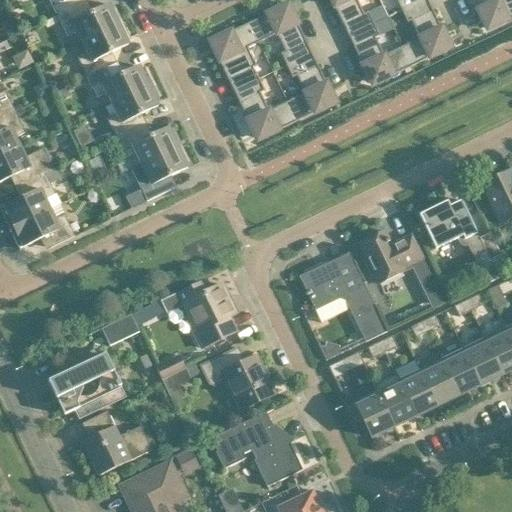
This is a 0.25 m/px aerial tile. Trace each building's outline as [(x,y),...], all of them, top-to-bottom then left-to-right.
[(49,0),(57,16),(82,5),(79,0),(49,0)] [(348,23),(353,35),(374,25),(368,13),(364,15),(356,0),(330,0),(343,25),(348,23)] [(396,0),(401,11),(422,1),(421,0),(391,0),(392,2),(396,0)] [(472,0),(487,31),(511,19),(511,0),(501,0),(499,1),(498,0),(472,0)] [(420,39),(402,48),(411,67),(451,49),(432,11),(428,13),(422,1),(401,11),(407,23),(412,21),(420,39)] [(67,37),(77,32),(82,42),(123,23),(115,8),(111,10),(109,5),(87,16),(82,5),(57,16),(61,23),(67,37)] [(284,7),(249,24),(258,44),(277,35),(285,52),(281,55),(286,67),(308,57),(302,45),(307,43),(288,5),(284,7)] [(57,16),(44,23),(47,29),(61,23),(57,16)] [(77,57),(87,78),(111,67),(106,56),(128,45),(126,40),(130,38),(123,23),(82,42),(87,52),(77,57)] [(249,24),(214,41),(210,43),(215,52),(228,81),(233,78),(238,90),(259,80),(253,68),(249,70),(240,52),(258,44),(249,24)] [(372,86),(411,67),(402,48),(384,56),(375,39),(380,37),(374,25),(353,35),(358,46),(354,48),(372,86)] [(297,76),(305,94),(287,103),(296,123),(336,104),(317,66),(313,68),(308,57),(286,67),(292,79),(297,76)] [(97,99),(107,94),(112,104),(152,85),(145,70),(141,72),(138,67),(116,77),(111,67),(87,78),(97,99)] [(56,78),(47,82),(53,94),(65,88),(61,80),(56,78)] [(239,103),(253,132),(257,141),(296,123),(287,103),(269,112),(260,94),(265,92),(259,80),(238,90),(243,101),(239,103)] [(117,114),(107,119),(112,131),(117,140),(141,128),(136,118),(158,107),(155,102),(160,100),(152,85),(112,104),(117,114)] [(0,119),(15,112),(6,93),(6,92),(0,94),(0,119)] [(25,132),(15,112),(0,119),(0,158),(20,148),(15,138),(26,133),(25,132)] [(141,128),(117,140),(127,161),(137,156),(141,165),(131,170),(131,171),(182,146),(175,131),(171,134),(168,128),(146,139),(141,128)] [(112,131),(107,134),(111,143),(117,140),(112,131)] [(189,161),(182,146),(131,171),(141,191),(147,202),(171,191),(165,179),(187,169),(185,163),(189,161)] [(21,186),(45,174),(54,170),(53,169),(44,151),(44,149),(25,158),(20,148),(0,158),(0,182),(16,175),(21,186)] [(54,170),(45,174),(50,185),(62,179),(57,168),(54,170)] [(480,186),(499,225),(511,218),(511,171),(480,186)] [(0,207),(0,210),(9,230),(50,210),(45,200),(55,195),(55,194),(54,194),(51,186),(45,174),(21,186),(26,197),(5,207),(5,206),(4,207),(4,208),(1,209),(0,208),(0,207)] [(141,191),(127,198),(132,209),(147,202),(141,191)] [(471,237),(477,234),(461,201),(457,203),(457,204),(456,205),(456,206),(450,209),(447,203),(448,203),(447,202),(419,215),(436,250),(457,240),(459,243),(462,246),(466,247),(470,245),(472,242),(471,237)] [(55,220),(50,210),(9,230),(20,251),(21,250),(20,249),(23,248),(25,248),(24,247),(45,237),(50,248),(50,249),(75,237),(65,217),(66,216),(65,215),(55,220)] [(411,236),(391,246),(385,232),(359,244),(367,260),(365,261),(371,276),(374,274),(379,285),(404,273),(402,269),(423,259),(411,236)] [(485,235),(479,238),(492,264),(503,259),(490,233),(485,235)] [(304,272),(303,276),(299,278),(301,282),(300,285),(302,289),(305,290),(307,293),(305,294),(306,296),(308,295),(316,312),(339,300),(346,302),(366,343),(387,333),(349,254),(348,254),(351,261),(329,271),(326,265),(314,271),(310,269),(304,272)] [(427,296),(430,297),(434,306),(447,301),(436,278),(423,284),(423,287),(427,296)] [(511,292),(511,286),(509,281),(497,287),(502,297),(511,292)] [(193,333),(200,349),(237,332),(230,317),(233,315),(228,303),(230,302),(228,298),(230,296),(226,289),(224,288),(222,285),(216,288),(215,287),(207,290),(207,293),(205,293),(200,283),(177,294),(182,304),(185,303),(192,317),(189,318),(196,332),(193,333)] [(466,302),(470,309),(471,312),(483,306),(478,296),(466,302)] [(471,312),(470,309),(466,302),(454,307),(459,318),(471,312)] [(145,309),(131,316),(136,327),(151,320),(145,309)] [(136,327),(131,316),(101,330),(109,347),(139,334),(136,327)] [(423,322),(426,330),(428,333),(440,327),(435,316),(423,322)] [(428,333),(426,330),(423,322),(411,328),(416,338),(428,333)] [(502,375),(511,370),(511,341),(506,329),(484,339),(502,375)] [(380,343),(383,350),(385,353),(397,348),(392,337),(380,343)] [(480,386),(502,375),(484,339),(463,350),(480,386)] [(385,353),(383,350),(380,343),(367,349),(372,359),(385,353)] [(240,412),(254,405),(275,395),(256,356),(244,362),(238,349),(201,367),(209,384),(213,387),(225,381),(240,412)] [(458,396),(480,386),(463,350),(441,360),(458,396)] [(79,421),(126,398),(120,386),(121,386),(106,354),(53,379),(48,382),(64,416),(72,412),(75,413),(79,421)] [(364,365),(358,354),(330,367),(335,379),(364,365)] [(437,406),(458,396),(441,360),(439,361),(437,356),(432,354),(421,359),(420,364),(422,369),(419,370),(437,406)] [(146,356),(139,359),(147,375),(154,372),(146,356)] [(155,368),(162,381),(185,370),(185,369),(179,356),(155,368)] [(195,365),(186,369),(190,379),(196,376),(198,371),(195,365)] [(415,417),(437,406),(419,370),(398,381),(396,376),(395,376),(415,417)] [(393,427),(415,417),(395,376),(374,387),(393,427)] [(360,420),(362,419),(371,438),(393,427),(374,387),(373,387),(375,392),(354,402),(355,403),(352,405),(360,420)] [(82,424),(89,439),(82,442),(98,477),(152,451),(141,427),(119,438),(107,412),(82,424)] [(284,433),(277,428),(276,426),(273,427),(266,413),(211,439),(217,452),(216,453),(224,470),(246,459),(244,455),(252,451),(256,460),(254,461),(267,488),(302,471),(289,444),(286,445),(279,440),(284,433)] [(194,459),(175,467),(179,475),(197,468),(194,459)] [(174,511),(172,507),(171,505),(186,498),(170,464),(121,487),(132,511),(174,511)] [(322,511),(312,491),(277,508),(279,511),(322,511)] [(237,501),(223,508),(225,511),(242,511),(243,511),(237,501)]
